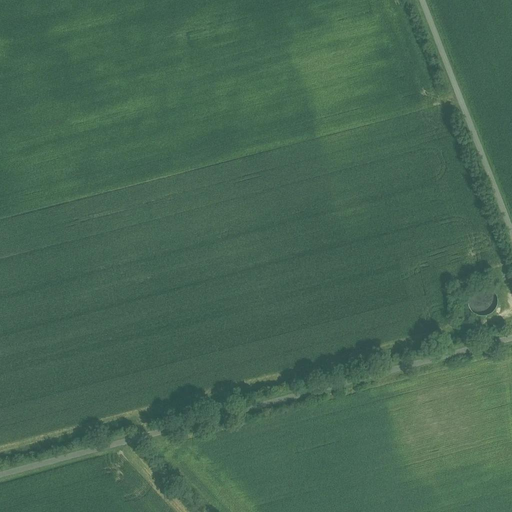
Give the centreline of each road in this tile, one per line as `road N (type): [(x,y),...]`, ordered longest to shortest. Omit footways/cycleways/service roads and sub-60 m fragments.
road 1 (unclassified): [(0,476),(511,339)]
road 2 (unclassified): [(511,230),(423,0)]
